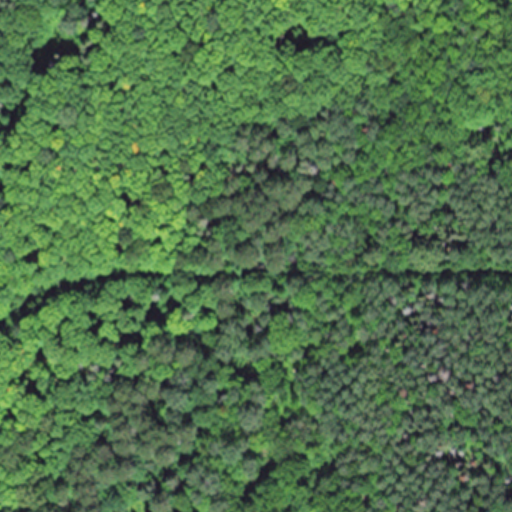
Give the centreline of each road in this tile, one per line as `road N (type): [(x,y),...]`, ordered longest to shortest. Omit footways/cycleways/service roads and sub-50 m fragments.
road 1 (track): [(511,283),(499,275),(66,292),(0,331)]
road 2 (track): [(0,163),(76,0)]
